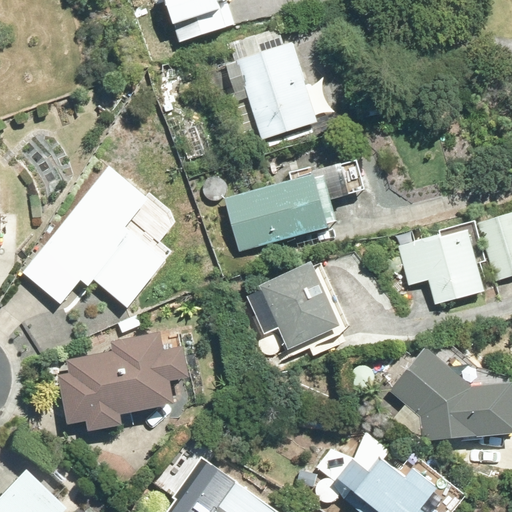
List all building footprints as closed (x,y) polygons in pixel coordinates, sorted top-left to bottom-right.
[(167,0),(174,19),(221,2),(219,0),(167,0)] [(221,2),(174,19),(180,39),(227,22),(221,2)] [(237,58),(227,62),(236,90),(246,87),(262,136),(320,117),(294,36),(284,40),(280,27),(232,43),(237,58)] [(231,165),(238,187),(257,181),(250,159),(231,165)] [(171,248),(160,239),(177,218),(172,205),(150,187),(148,189),(111,160),(24,270),(61,301),(81,276),(89,282),(93,276),(128,303),(171,248)] [(316,174),(314,168),(225,196),(240,249),(338,217),(325,172),(316,174)] [(511,210),(478,221),(496,279),(511,274),(511,210)] [(16,212),(7,212),(7,240),(16,239),(16,212)] [(470,223),(399,242),(410,283),(429,278),(435,301),(487,288),(470,223)] [(263,287),(248,294),(266,332),(280,326),(289,346),(342,322),(313,257),(260,281),(263,287)] [(113,346),(68,356),(71,368),(58,371),(68,421),(86,417),(88,426),(123,419),(121,409),(175,397),(171,372),(190,370),(184,340),(164,344),(161,326),(112,337),(113,346)] [(426,342),(389,388),(420,413),(424,438),(511,429),(511,377),(511,371),(492,373),(468,353),(431,346),(426,342)] [(354,453),(334,482),(344,496),(363,511),(425,511),(427,510),(420,504),(438,482),(414,462),(406,471),(381,452),(369,465),(354,453)] [(287,511),(201,453),(182,480),(185,483),(164,511),(287,511)] [(300,467),(298,481),(315,484),(317,470),(300,467)] [(0,511),(53,511),(57,508),(16,469),(0,486),(0,511)]
